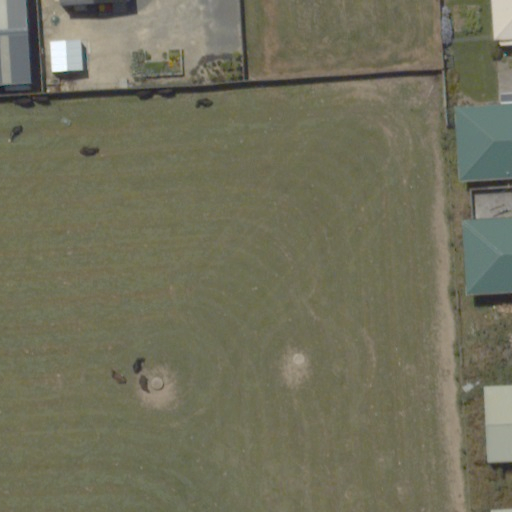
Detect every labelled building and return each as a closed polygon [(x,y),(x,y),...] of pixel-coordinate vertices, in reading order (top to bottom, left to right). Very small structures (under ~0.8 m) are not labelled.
[(26,0),(0,0),(0,87),(29,86),(26,0)] [(511,0),(455,0),(457,25),(511,21),(511,0)] [(511,79),(425,86),(431,172),(511,166),(511,79)] [(511,187),(441,192),(446,269),(511,264),(511,187)] [(511,508),(507,509),(506,511),(511,511),(511,419),(502,420),(503,448),(511,447),(511,508)]
